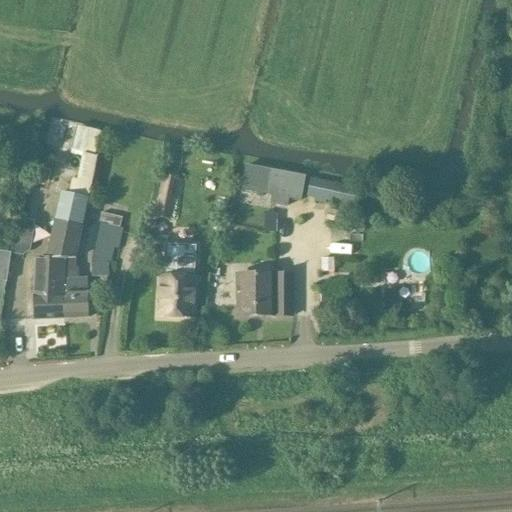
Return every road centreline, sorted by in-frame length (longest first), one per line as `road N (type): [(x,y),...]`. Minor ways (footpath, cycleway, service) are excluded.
road 1 (unclassified): [(0,379),(511,340)]
road 2 (track): [(108,0),(96,47),(0,27)]
